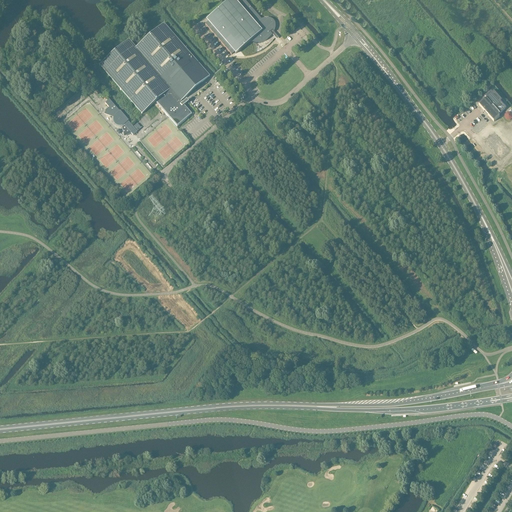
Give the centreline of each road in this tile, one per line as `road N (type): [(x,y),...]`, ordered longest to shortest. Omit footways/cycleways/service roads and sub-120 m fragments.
road 1 (unclassified): [(511,427),(486,414),(317,431),(205,420),(0,441)]
road 2 (primary): [(0,429),(217,407),(325,407)]
road 3 (unclassified): [(332,56),(278,102),(251,96),(162,176)]
road 4 (secondary): [(477,208),(438,142),(355,35)]
road 5 (primary): [(325,407),(500,400)]
road 6 (primary): [(498,384),(409,402),(325,407)]
